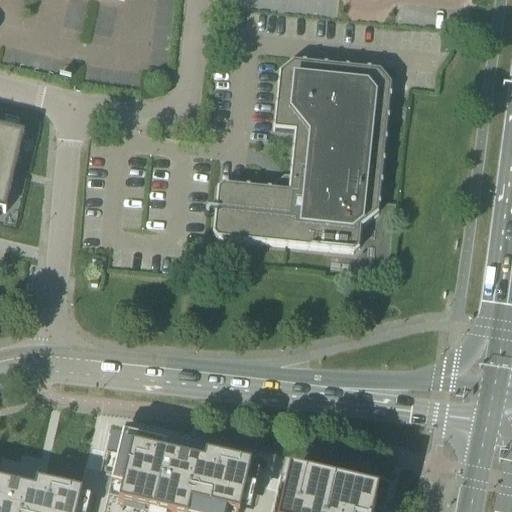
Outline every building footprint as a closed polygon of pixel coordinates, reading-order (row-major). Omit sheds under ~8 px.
[(280,194),(272,192),(272,193),(222,187),(217,191),(212,237),(216,241),(353,256),(358,252),(360,230),(377,217),(391,87),(380,73),(292,64),(279,75),(272,134),(295,136),(290,186),(280,194)] [(0,213),(4,214),(23,136),(0,131),(0,213)] [(102,264),(92,263),(91,273),(101,273),(102,264)] [(97,279),(90,278),(89,286),(97,287),(97,279)] [(75,426),(26,426),(27,451),(76,450),(75,426)] [(0,450),(14,450),(14,427),(0,427),(0,450)] [(108,436),(99,474),(113,477),(110,489),(106,505),(136,511),(240,511),(244,497),(254,499),(258,500),(265,501),(275,504),(277,495),(260,491),(264,472),(250,469),(181,452),(179,461),(164,457),(166,449),(108,436)] [(84,470),(79,494),(81,495),(80,499),(92,502),(99,474),(84,470)] [(99,474),(92,502),(106,505),(110,489),(113,477),(99,474)] [(288,478),(279,511),(373,511),(377,499),(288,478)] [(0,511),(77,511),(80,499),(81,495),(79,494),(36,484),(12,479),(10,487),(0,484),(0,511)] [(244,497),(240,511),(251,511),(254,499),(244,497)] [(254,499),(251,511),(262,511),(265,501),(254,499)] [(265,501),(262,511),(273,511),(275,504),(265,501)]
